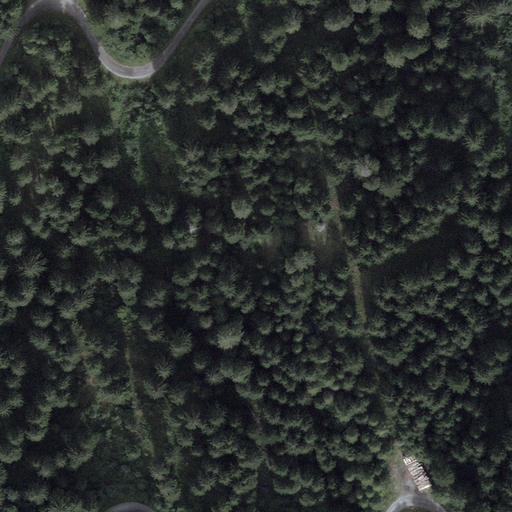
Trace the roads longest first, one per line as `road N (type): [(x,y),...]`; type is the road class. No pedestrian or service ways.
road 1 (track): [(283,0),(252,16),(225,50),(183,141),(167,252),(138,257),(54,234),(45,239),(29,314),(0,323)]
road 2 (track): [(0,60),(30,10),(54,3),(79,17),(114,69),(143,72),(170,52),(206,0)]
